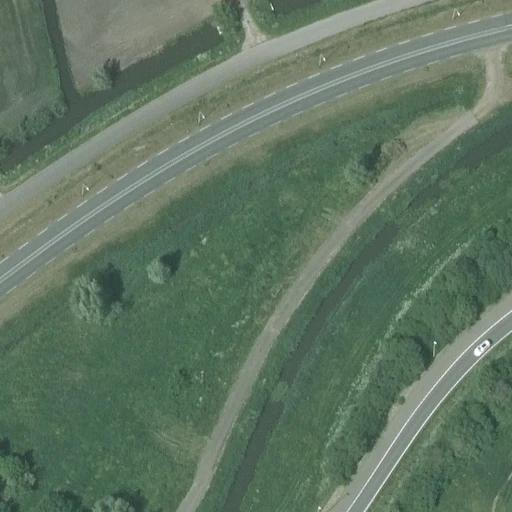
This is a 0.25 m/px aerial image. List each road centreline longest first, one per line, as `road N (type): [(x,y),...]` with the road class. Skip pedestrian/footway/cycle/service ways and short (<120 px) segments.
road 1 (track): [(488,34),(498,80),(493,98),(390,184),(311,274),(236,398),(185,511)]
road 2 (secondary): [(0,280),(68,229),(251,121),(411,56),(511,29)]
road 3 (unclassified): [(0,212),(195,87),(267,50),(409,0)]
road 4 (motorway): [(511,314),(447,370),(347,511)]
